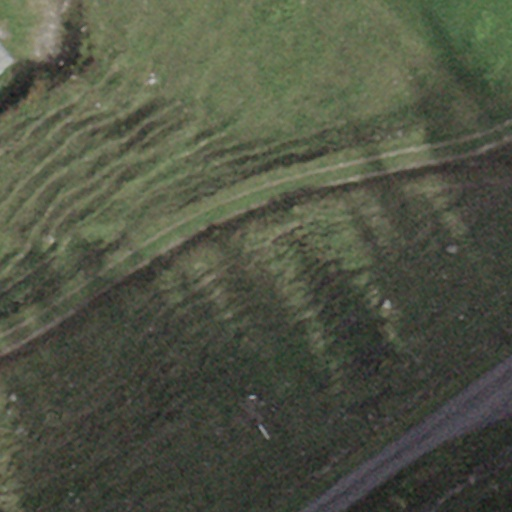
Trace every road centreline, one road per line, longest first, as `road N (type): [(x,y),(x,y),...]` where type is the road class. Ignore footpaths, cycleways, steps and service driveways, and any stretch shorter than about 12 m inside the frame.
road 1 (track): [(0,344),(166,237),(245,201),(511,135)]
road 2 (track): [(511,375),(328,511)]
